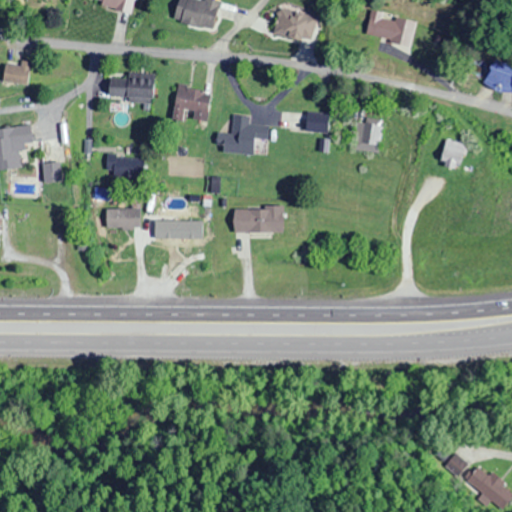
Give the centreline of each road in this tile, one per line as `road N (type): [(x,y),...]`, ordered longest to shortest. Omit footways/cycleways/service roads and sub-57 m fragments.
road 1 (residential): [(511,114),(311,68),(0,34)]
road 2 (trunk): [(0,350),(355,356),(511,343)]
road 3 (trunk): [(511,300),(0,313)]
